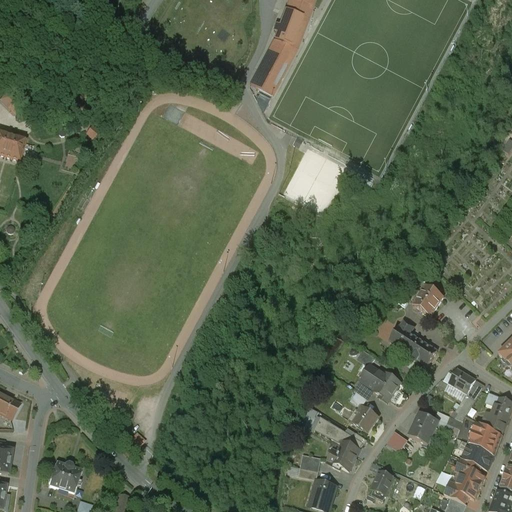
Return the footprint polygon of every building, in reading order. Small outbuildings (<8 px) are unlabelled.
[(280,45),(275,42),(250,88),(272,99),(297,51),(315,3),(314,0),(290,0),(285,13),(288,14),(282,29),(283,30),(280,45)] [(9,94),(1,102),(6,107),(14,99),(9,94)] [(14,99),(6,107),(11,112),(19,104),(14,99)] [(26,142),(0,134),(0,158),(19,164),(26,142)] [(431,282),(422,276),(419,281),(428,287),(431,282)] [(444,300),(426,288),(418,300),(416,298),(413,303),(415,304),(413,308),(431,320),(444,300)] [(408,305),(395,296),(391,301),(405,310),(408,305)] [(411,328),(404,323),(400,329),(407,334),(411,328)] [(400,329),(399,329),(389,344),(411,358),(409,361),(416,365),(418,363),(428,369),(438,354),(407,334),(400,329)] [(511,344),(499,358),(511,371),(511,344)] [(375,361),(363,353),(359,359),(372,367),(375,361)] [(384,378),(370,369),(360,384),(374,393),(384,378)] [(485,388),(457,372),(449,387),(469,399),(475,403),(485,388)] [(374,393),(373,394),(389,404),(396,393),(395,393),(400,386),(401,386),(401,385),(386,375),(384,378),(374,393)] [(373,397),(358,387),(354,393),(368,403),(373,397)] [(20,407),(0,396),(0,415),(12,422),(20,407)] [(499,400),(489,396),(485,406),(495,410),(492,419),(486,417),(482,428),(496,435),(502,437),(511,410),(511,404),(499,400)] [(475,403),(469,399),(455,422),(463,425),(468,415),(475,403)] [(378,420),(362,408),(358,414),(360,416),(353,426),(367,436),(378,420)] [(356,413),(349,423),(353,426),(360,416),(358,414),(356,413)] [(438,425),(420,416),(410,439),(428,448),(438,425)] [(455,422),(449,419),(446,427),(460,432),(463,425),(455,422)] [(341,447),(337,455),(333,453),(328,464),(335,467),(334,470),(340,473),(341,470),(349,474),(359,453),(360,453),(362,447),(365,449),(367,444),(356,437),(353,441),(327,425),(328,425),(321,420),(314,433),(341,447)] [(482,428),(476,425),(476,426),(477,426),(469,445),(468,446),(469,446),(494,458),(502,437),(496,435),(482,428)] [(395,433),(387,445),(400,454),(408,442),(395,433)] [(140,447),(145,442),(137,434),(132,440),(140,447)] [(494,458),(469,446),(462,462),(482,471),(487,473),(494,458)] [(12,453),(0,451),(0,475),(8,477),(12,453)] [(321,461),(303,458),(300,471),(318,474),(321,461)] [(462,462),(461,461),(455,474),(459,476),(460,478),(455,489),(449,487),(444,498),(451,501),(465,507),(468,500),(474,503),(477,496),(478,496),(483,486),(482,485),(485,479),(479,476),(482,471),(462,462)] [(65,467),(56,465),(52,479),(50,480),(49,484),(50,486),(49,488),(74,496),(81,473),(73,470),(72,467),(68,466),(65,467)] [(511,469),(508,468),(500,489),(500,490),(500,489),(511,493),(511,469)] [(318,474),(300,471),(299,478),(317,481),(318,474)] [(394,480),(380,474),(371,492),(386,499),(394,480)] [(330,511),(337,489),(316,483),(308,509),(319,511),(330,511)] [(511,511),(510,511),(511,505),(511,498),(498,493),(490,511),(511,511)] [(126,511),(129,499),(119,497),(116,511),(126,511)] [(465,507),(451,501),(446,511),(465,511),(467,508),(465,507)] [(90,511),(92,504),(79,502),(78,511),(90,511)]
